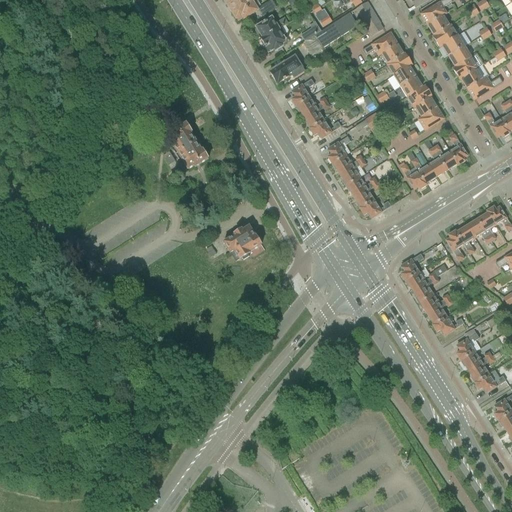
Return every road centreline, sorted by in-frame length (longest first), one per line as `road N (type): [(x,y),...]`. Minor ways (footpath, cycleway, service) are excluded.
road 1 (primary): [(171,0),(333,269)]
road 2 (primary): [(347,290),(491,511)]
road 3 (primary): [(321,202),(192,0)]
road 4 (residential): [(321,202),(326,186),(210,0)]
road 5 (tertiary): [(333,269),(272,339),(211,436)]
road 6 (residential): [(497,173),(388,0)]
road 7 (tertiary): [(211,436),(347,290)]
road 8 (primary): [(451,415),(366,273)]
